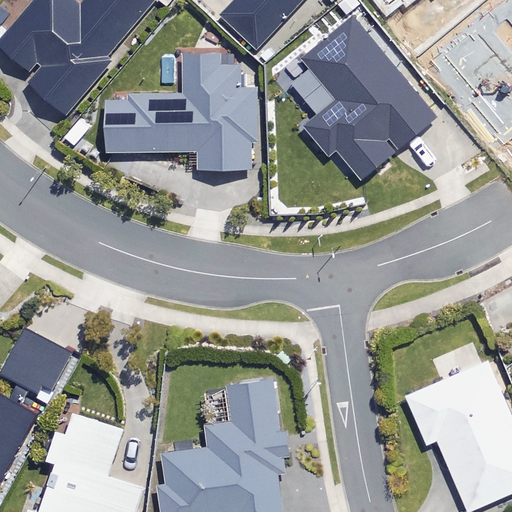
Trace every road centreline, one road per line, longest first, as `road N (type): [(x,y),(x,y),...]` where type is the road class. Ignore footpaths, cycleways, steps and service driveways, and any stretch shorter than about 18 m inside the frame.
road 1 (residential): [(0,181),(48,217),(149,261),(208,275),(337,276)]
road 2 (residential): [(372,511),(337,276)]
road 3 (residential): [(337,276),(436,247),(511,209)]
